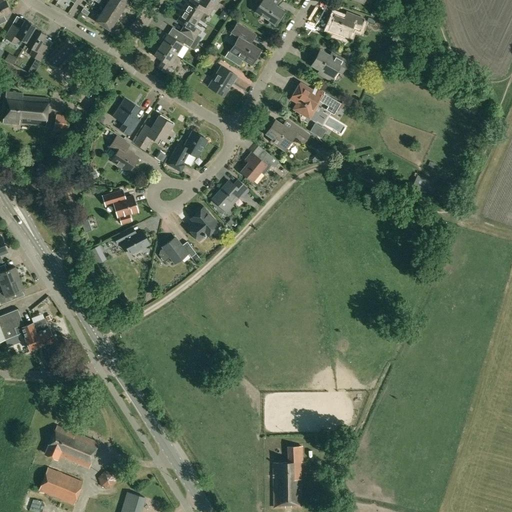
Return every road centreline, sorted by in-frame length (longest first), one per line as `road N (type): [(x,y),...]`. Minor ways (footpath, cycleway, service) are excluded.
road 1 (track): [(511,87),(447,213),(346,171),(313,169),(271,199),(188,283),(90,353)]
road 2 (secondary): [(115,365),(0,182)]
road 3 (secondary): [(207,511),(115,365)]
road 4 (residential): [(231,131),(312,0)]
road 5 (residential): [(231,131),(121,55)]
road 6 (track): [(506,99),(450,61),(425,0)]
